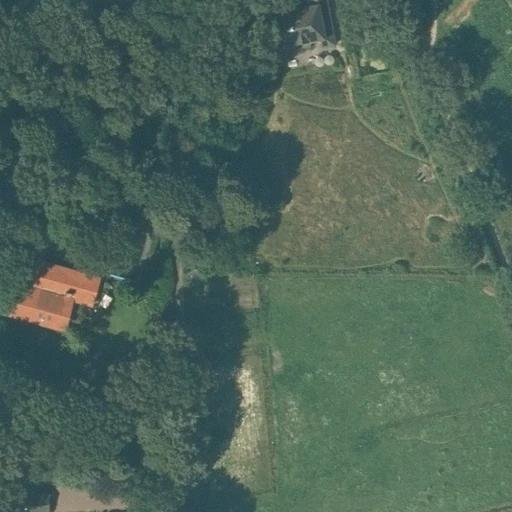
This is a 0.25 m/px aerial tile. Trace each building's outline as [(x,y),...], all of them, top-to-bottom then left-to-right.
[(333,28),(330,13),(327,0),(311,0),(312,6),(284,11),(282,0),(265,0),(277,57),(290,54),(288,46),(298,44),(299,48),(302,50),(309,49),(312,45),(311,42),(322,40),(323,47),(336,45),(333,28)] [(215,9),(219,33),(233,30),(230,16),(250,12),(248,3),(215,9)] [(108,205),(105,221),(117,224),(118,217),(127,219),(129,209),(108,205)] [(89,302),(96,279),(39,264),(33,286),(38,288),(36,296),(8,288),(2,310),(62,327),(70,296),(89,302)] [(47,458),(24,459),(24,476),(48,475),(47,458)] [(47,511),(47,493),(35,493),(20,494),(20,511),(47,511)]
